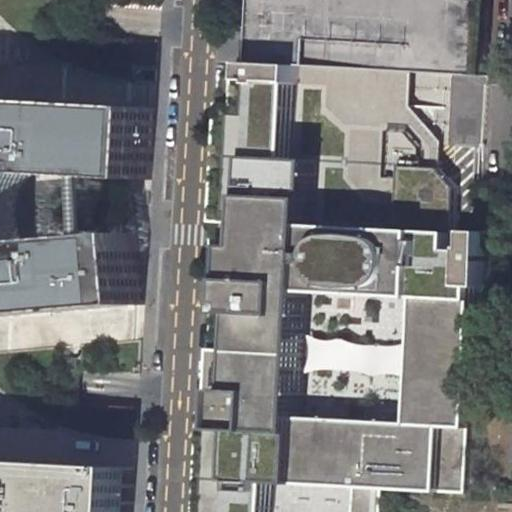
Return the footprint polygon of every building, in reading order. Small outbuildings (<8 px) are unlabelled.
[(253,63),(380,69),(412,71),(487,75),(491,0),(256,0),(254,48),(253,63)] [(249,224),(244,224),(253,63),(237,62),(215,471),(230,472),(244,248),(249,248),(249,224)] [(356,497),(355,511),(275,511),(277,482),(357,487),(384,488),(466,493),(474,357),(478,288),(481,231),(474,231),(474,234),(473,251),(456,250),(456,233),(458,188),(449,177),(425,176),(425,167),(435,167),(436,146),(431,140),(403,137),(405,103),(378,102),(380,69),(253,63),(244,224),(249,224),(249,248),(244,248),(230,472),(228,511),(382,511),(383,498),(356,497)] [(442,142),(410,106),(412,71),(380,69),(378,102),(405,103),(403,137),(431,140),(436,146),(435,167),(425,167),(425,176),(449,177),(440,167),(442,142)] [(151,180),(155,108),(0,99),(0,317),(144,306),(139,234),(37,242),(34,236),(31,225),(30,212),(31,202),(36,182),(41,174),(151,180)] [(86,227),(138,222),(135,191),(82,189),(86,227)] [(478,288),(489,288),(492,232),(481,231),(478,288)] [(456,250),(473,251),(474,234),(456,233),(456,250)] [(511,359),(474,357),(466,493),(511,498),(511,359)] [(131,511),(135,467),(0,459),(0,511),(131,511)] [(212,511),(228,511),(230,472),(215,471),(212,511)] [(384,496),(384,488),(357,487),(356,497),(383,498),(384,496)]
